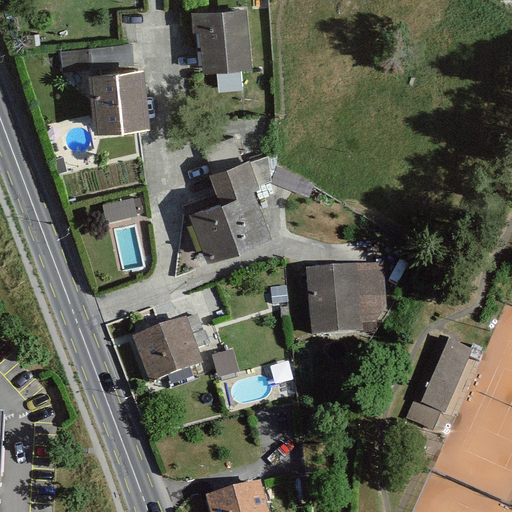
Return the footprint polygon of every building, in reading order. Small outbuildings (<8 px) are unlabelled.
[(246,6),(192,9),(193,28),(201,28),(203,67),(249,64),(246,6)] [(123,46),(63,51),(65,70),(125,65),(123,46)] [(143,66),(91,71),(97,129),(149,123),(143,66)] [(204,148),(223,199),(190,212),(208,258),(271,234),(252,185),(270,178),(274,176),(266,156),(250,162),(248,157),(242,160),(233,137),(204,148)] [(106,200),(110,216),(144,208),(140,192),(106,200)] [(380,267),(309,270),(312,334),(359,332),(359,322),(383,321),(380,267)] [(196,316),(134,340),(150,382),(200,363),(194,349),(207,344),(196,316)] [(444,413),(472,352),(452,343),(440,337),(412,398),(416,399),(408,417),(432,428),(440,411),(444,413)] [(267,511),(259,484),(207,499),(210,511),(267,511)]
